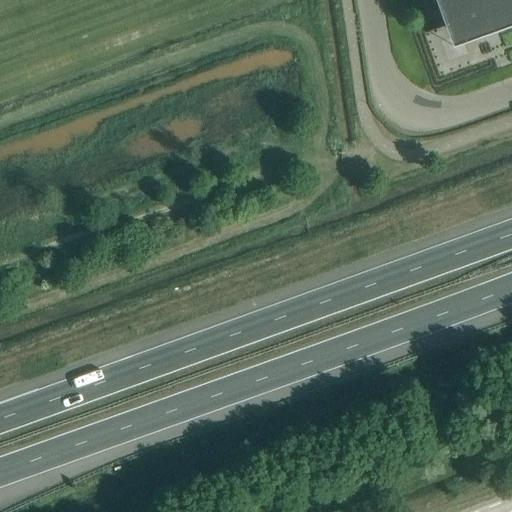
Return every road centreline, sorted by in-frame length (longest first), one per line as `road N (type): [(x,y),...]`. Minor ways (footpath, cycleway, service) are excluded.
road 1 (motorway): [(511,231),(0,417)]
road 2 (motorway): [(0,470),(511,285)]
road 3 (unclassified): [(511,91),(465,108),(410,111),(381,70),(372,0)]
